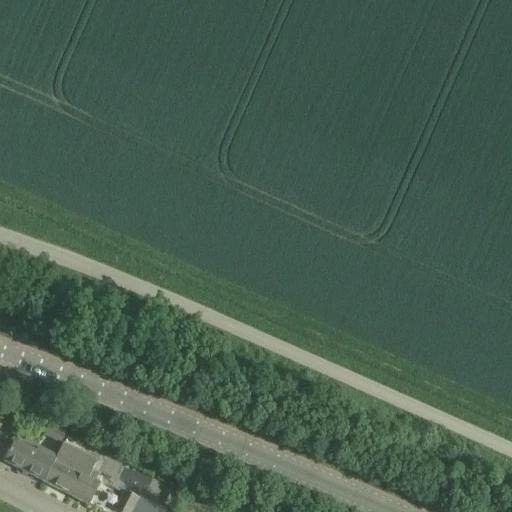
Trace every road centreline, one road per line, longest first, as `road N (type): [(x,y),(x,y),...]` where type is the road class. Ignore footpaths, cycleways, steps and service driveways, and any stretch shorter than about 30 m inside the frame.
road 1 (unclassified): [(0,236),(511,451)]
road 2 (unclassified): [(388,511),(0,350)]
